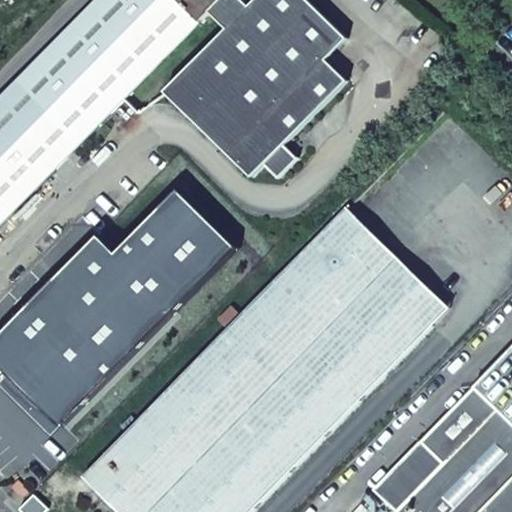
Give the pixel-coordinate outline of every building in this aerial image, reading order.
[(98,0),(5,96),(0,101),(0,227),(126,99),(211,13),(223,0),(98,0)] [(286,147),(350,82),(328,60),(349,39),(309,0),(257,0),(251,7),(243,0),(223,0),(211,13),(229,30),(167,93),(255,179),(268,165),(286,147)] [(126,99),(111,115),(118,122),(133,106),(126,99)] [(281,178),(300,160),(286,147),(268,165),(281,178)] [(62,423),(237,243),(176,185),(115,248),(97,231),(0,331),(0,363),(23,385),(62,423)] [(329,225),(433,326),(450,308),(346,207),(329,225)] [(228,329),(84,477),(119,511),(252,511),(433,326),(329,225),(240,316),(231,308),(219,320),(228,329)] [(511,511),(511,422),(476,387),(377,490),(398,511),(396,511),(511,511)] [(11,487),(23,499),(30,491),(18,479),(11,487)] [(45,511),(49,508),(35,494),(20,509),(22,511),(45,511)]
